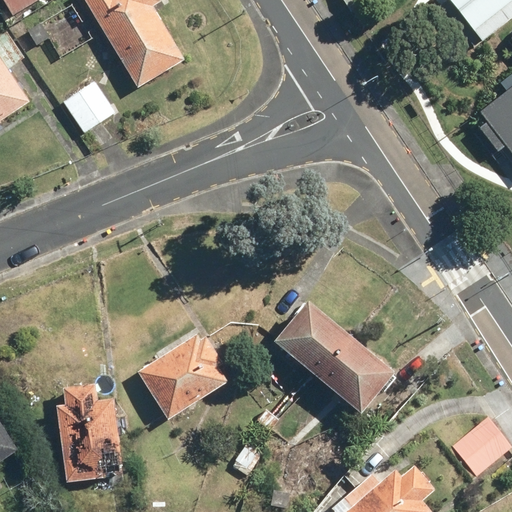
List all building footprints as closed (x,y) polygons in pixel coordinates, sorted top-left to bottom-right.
[(44,0),(0,0),(0,7),(9,22),(44,0)] [(75,0),(133,95),(154,82),(154,83),(181,66),(148,13),(160,6),(156,0),(75,0)] [(376,0),(336,0),(351,19),(376,0)] [(511,0),(448,0),(479,40),(511,14),(511,0)] [(46,43),(57,62),(86,44),(70,18),(48,32),(42,22),(22,35),(32,52),(46,43)] [(0,69),(0,125),(26,109),(0,69)] [(94,84),(60,108),(83,140),(117,116),(94,84)] [(511,84),(480,108),(511,151),(511,84)] [(297,310),(264,348),(352,421),(385,383),(297,310)] [(193,338),(132,376),(162,425),(223,387),(193,338)] [(90,388),(56,392),(58,411),(48,412),(60,487),(119,479),(107,403),(93,406),(90,388)] [(282,419),(267,406),(247,430),(262,442),(282,419)] [(510,450),(485,419),(450,447),(476,478),(510,450)] [(0,436),(0,461),(11,455),(0,436)] [(260,458),(240,447),(225,474),(245,484),(260,458)] [(421,511),(415,505),(428,494),(408,471),(395,482),(390,476),(347,511),(421,511)] [(287,511),(289,494),(267,492),(265,511),(287,511)]
